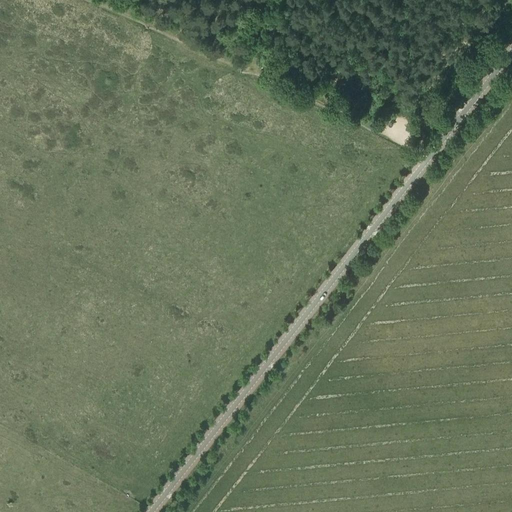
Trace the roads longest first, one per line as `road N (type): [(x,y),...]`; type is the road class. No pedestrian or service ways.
road 1 (secondary): [(150,511),(511,50)]
road 2 (track): [(248,71),(428,157)]
road 3 (track): [(89,0),(248,71)]
